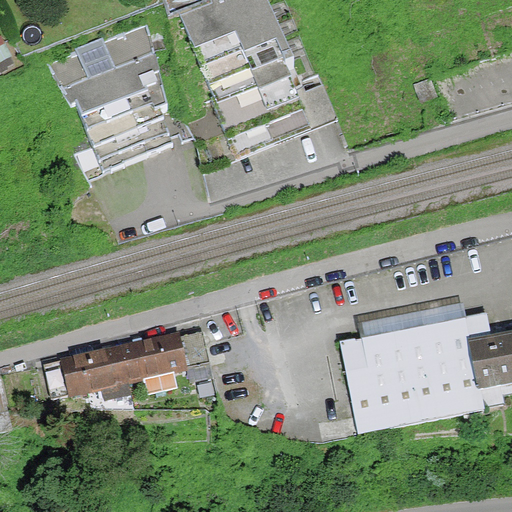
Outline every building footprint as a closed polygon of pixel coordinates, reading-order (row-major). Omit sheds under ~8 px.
[(211,0),(213,4),(184,17),(217,113),(190,125),(197,138),(206,175),(338,123),(323,87),(296,97),(287,74),(296,70),(268,0),(211,0)] [(148,28),(49,64),(72,111),(79,107),(94,149),(76,156),(87,185),(174,149),(170,140),(181,136),(173,121),(148,28)] [(183,117),(173,121),(181,136),(184,143),(194,139),(183,117)] [(214,321),(237,412),(285,400),(262,308),(214,321)] [(461,317),(341,339),(356,427),(475,406),(503,401),(499,380),(511,378),(511,331),(486,336),(482,314),(461,317)] [(116,341),(125,377),(184,363),(189,381),(210,376),(198,329),(178,334),(176,326),(116,341)] [(125,377),(116,341),(39,360),(48,395),(97,382),(100,395),(128,388),(125,377)]
